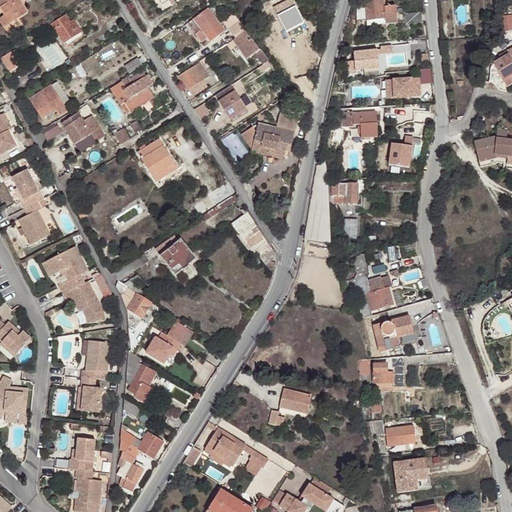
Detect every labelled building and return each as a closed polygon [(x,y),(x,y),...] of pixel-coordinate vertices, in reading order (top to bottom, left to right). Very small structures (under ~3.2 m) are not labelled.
[(0,0),(0,3),(7,15),(13,23),(29,13),(21,0),(0,0)] [(288,0),(274,7),(288,32),(305,23),(293,0),(288,0)] [(384,30),(383,23),(406,21),(405,12),(405,11),(396,12),(396,5),(384,6),(383,0),(364,0),(365,1),(367,19),(367,25),(376,24),(377,30),(384,30)] [(360,19),(367,19),(365,1),(358,2),(360,19)] [(212,11),(210,8),(195,19),(188,22),(196,33),(201,42),(207,37),(211,42),(218,37),(214,31),(222,26),(212,11)] [(422,11),(405,12),(406,21),(406,22),(423,21),(422,11)] [(52,22),(58,32),(72,23),(71,20),(67,13),(52,22)] [(6,27),(13,23),(7,15),(1,19),(6,27)] [(72,23),(58,32),(65,42),(65,41),(80,31),(83,30),(75,17),(71,20),(72,23)] [(245,24),(253,35),(257,33),(248,21),(245,24)] [(235,36),(247,29),(242,23),(242,22),(230,30),(235,36)] [(214,31),(218,37),(226,32),(222,26),(214,31)] [(80,31),(65,41),(67,44),(82,34),(80,31)] [(232,41),(236,46),(246,60),(256,53),(265,64),(271,60),(262,49),(259,51),(246,33),(232,41)] [(232,41),(226,45),(229,50),(236,46),(232,41)] [(391,53),(391,46),(379,47),(380,55),(391,53)] [(10,51),(15,59),(20,57),(15,48),(10,51)] [(376,50),(352,53),(353,61),(348,62),(349,75),(355,74),(355,71),(379,68),(376,50)] [(511,53),(496,64),(510,87),(511,85),(511,50),(510,51),(511,53)] [(1,56),(7,65),(15,59),(10,51),(1,56)] [(207,56),(212,65),(215,63),(210,54),(207,56)] [(138,57),(125,66),(129,72),(141,64),(138,57)] [(15,59),(7,65),(9,70),(18,64),(15,59)] [(201,60),(195,64),(203,78),(209,75),(201,60)] [(274,64),(271,60),(265,64),(260,67),(263,72),(274,64)] [(195,64),(179,73),(187,88),(203,78),(195,64)] [(124,85),(122,87),(129,98),(124,101),(129,110),(146,99),(152,94),(147,86),(153,82),(147,73),(140,78),(139,76),(130,82),(127,78),(122,81),(124,85)] [(203,78),(187,88),(191,94),(207,84),(203,78)] [(396,99),(422,97),(421,79),(395,81),(396,99)] [(64,103),(69,99),(57,80),(51,85),(64,103)] [(119,81),(104,91),(107,96),(122,87),(119,81)] [(396,99),(395,81),(387,81),(388,99),(396,99)] [(232,84),(215,95),(230,118),(247,107),(232,84)] [(67,108),(64,103),(51,85),(43,89),(47,95),(45,96),(44,96),(42,96),(40,94),(40,93),(35,96),(41,104),(40,105),(46,114),(56,108),(59,113),(67,108)] [(146,99),(129,110),(131,113),(148,102),(146,99)] [(267,110),(271,116),(275,114),(275,115),(287,108),(284,102),(267,110)] [(202,103),(194,108),(201,117),(208,112),(202,103)] [(249,110),(247,107),(230,118),(232,121),(249,110)] [(382,110),(382,118),(393,119),(393,110),(382,110)] [(342,126),(342,125),(350,124),(353,123),(360,123),(361,132),(377,132),(376,111),(342,113),(342,111),(331,111),(331,126),(342,126)] [(288,144),(291,145),(299,117),(281,112),(277,128),(259,123),(257,132),(255,140),(262,142),(261,146),(276,150),(274,156),(284,159),(286,150),(288,144)] [(79,113),(62,123),(75,144),(92,134),(97,141),(105,136),(92,115),(84,121),(79,113)] [(0,119),(0,150),(12,145),(4,129),(0,119)] [(137,134),(144,130),(138,121),(132,125),(137,134)] [(44,134),(49,141),(62,132),(58,125),(44,134)] [(508,161),(511,161),(511,136),(506,136),(507,128),(497,126),(495,133),(473,139),(480,163),(497,158),(495,153),(509,155),(508,161)] [(255,140),(257,132),(254,127),(242,134),(252,150),(274,156),(276,150),(261,146),(262,142),(255,140)] [(114,133),(122,144),(130,139),(123,128),(114,133)] [(407,136),(405,144),(393,142),(390,164),(409,167),(415,137),(407,136)] [(176,165),(159,139),(138,152),(157,181),(166,175),(164,173),(176,165)] [(324,160),(317,164),(314,182),(328,184),(327,179),(324,160)] [(164,173),(166,175),(177,168),(176,165),(164,173)] [(24,167),(9,175),(14,186),(21,198),(18,199),(22,206),(40,197),(24,167)] [(62,181),(66,188),(76,182),(72,175),(62,181)] [(331,183),(331,202),(360,203),(361,194),(365,194),(365,180),(338,180),(338,184),(331,183)] [(331,209),(328,184),(314,182),(306,237),(330,242),(331,209)] [(211,194),(218,204),(227,199),(233,195),(226,184),(211,194)] [(14,186),(11,188),(18,199),(21,198),(14,186)] [(227,199),(229,203),(237,199),(238,194),(237,193),(233,195),(227,199)] [(40,197),(22,206),(25,213),(16,218),(23,231),(29,242),(48,232),(35,207),(44,203),(44,202),(41,196),(40,197)] [(209,210),(202,215),(204,219),(229,203),(227,199),(218,204),(209,210)] [(195,205),(201,216),(202,215),(209,210),(203,200),(195,205)] [(260,254),(273,273),(275,265),(271,260),(274,252),(274,250),(249,211),(233,221),(257,256),(260,254)] [(16,218),(12,220),(19,233),(23,231),(16,218)] [(344,219),(343,238),(356,239),(357,220),(344,219)] [(159,243),(130,262),(135,270),(155,257),(154,256),(159,253),(177,275),(197,259),(182,239),(180,240),(175,234),(161,244),(159,243)] [(71,242),(41,258),(49,272),(56,268),(59,266),(61,270),(65,277),(55,282),(59,290),(62,289),(80,279),(76,271),(84,266),(71,242)] [(385,256),(383,245),(362,248),(363,256),(361,256),(351,260),(354,284),(367,280),(366,273),(368,272),(366,259),(385,256)] [(41,258),(38,260),(45,274),(49,272),(41,258)] [(130,262),(110,275),(111,276),(129,281),(135,270),(130,262)] [(99,307),(83,277),(80,279),(62,289),(66,296),(69,294),(76,307),(79,306),(81,305),(84,310),(81,311),(82,319),(101,316),(99,307)] [(389,277),(381,279),(384,288),(389,287),(392,286),(389,277)] [(367,282),(367,280),(354,284),(364,319),(371,316),(369,311),(389,305),(384,288),(381,279),(367,282)] [(118,281),(128,308),(133,311),(141,317),(152,301),(138,292),(137,293),(118,281)] [(384,288),(389,305),(394,304),(389,287),(384,288)] [(141,317),(133,311),(134,319),(138,322),(141,317)] [(403,344),(401,334),(403,333),(417,329),(412,311),(375,322),(381,350),(403,344)] [(0,319),(0,338),(4,341),(17,353),(31,336),(23,329),(21,331),(18,334),(12,329),(15,326),(8,320),(5,323),(0,319)] [(177,319),(168,334),(181,342),(191,328),(177,319)] [(15,326),(12,329),(18,334),(21,331),(15,326)] [(140,343),(139,326),(128,326),(129,343),(140,343)] [(191,328),(181,342),(185,345),(194,330),(191,328)] [(419,336),(417,329),(403,333),(406,340),(419,336)] [(181,342),(168,334),(167,333),(163,340),(156,336),(147,349),(165,360),(171,352),(175,345),(178,347),(181,342)] [(107,341),(86,338),(85,353),(83,369),(79,368),(78,376),(103,378),(107,341)] [(0,346),(13,357),(17,353),(4,341),(0,345),(0,346)] [(149,361),(131,349),(127,376),(134,381),(132,386),(130,390),(137,394),(135,398),(146,404),(154,389),(149,386),(143,383),(152,367),(147,364),(149,361)] [(404,387),(405,355),(374,358),(374,363),(373,363),(372,382),(376,382),(376,387),(404,387)] [(368,372),(368,358),(358,359),(359,382),(366,382),(365,372),(368,372)] [(158,371),(152,367),(143,383),(149,386),(158,371)] [(0,376),(0,409),(29,413),(31,390),(11,387),(10,392),(1,390),(3,386),(7,380),(0,376)] [(93,377),(79,376),(78,385),(81,385),(78,408),(96,410),(99,387),(92,386),(93,377)] [(134,381),(127,376),(126,383),(132,386),(134,381)] [(235,379),(232,385),(238,388),(241,383),(235,379)] [(284,390),(281,406),(307,412),(311,395),(284,390)] [(144,408),(125,396),(123,410),(137,419),(144,408)] [(272,409),(270,423),(282,425),(284,416),(278,415),(279,411),(272,409)] [(384,420),(377,420),(378,433),(385,432),(384,420)] [(139,448),(154,458),(164,440),(149,431),(143,442),(126,431),(129,426),(122,422),(120,436),(139,448)] [(417,442),(415,425),(388,428),(390,446),(417,442)] [(218,431),(205,452),(233,469),(243,452),(246,447),(218,431)] [(136,458),(134,457),(139,448),(120,436),(120,448),(123,449),(120,458),(125,460),(127,456),(135,461),(136,458)] [(67,459),(66,469),(74,469),(81,470),(90,471),(91,461),(90,461),(92,439),(74,437),(73,449),(72,459),(68,459),(67,459)] [(269,461),(246,447),(243,452),(252,458),(250,462),(264,470),(269,461)] [(127,456),(125,460),(120,458),(118,466),(121,468),(118,473),(123,475),(120,483),(123,485),(123,486),(132,491),(143,468),(134,463),(135,461),(127,456)] [(426,457),(394,459),(397,489),(415,488),(414,477),(427,476),(426,457)] [(81,470),(74,469),(73,478),(75,478),(78,479),(77,491),(76,499),(73,498),(71,511),(78,511),(95,511),(99,480),(89,478),(90,471),(81,470)] [(427,476),(414,477),(415,488),(428,486),(427,476)] [(289,496),(282,508),(289,511),(308,511),(310,509),(313,510),(316,505),(323,508),(324,505),(330,509),(336,500),(311,485),(304,497),(307,499),(304,504),(301,503),(289,496)] [(217,511),(253,511),(256,507),(221,487),(210,507),(217,511)] [(266,511),(271,502),(262,496),(257,505),(266,511)] [(324,505),(323,508),(329,511),(341,511),(343,508),(346,510),(348,507),(336,500),(330,509),(324,505)]
